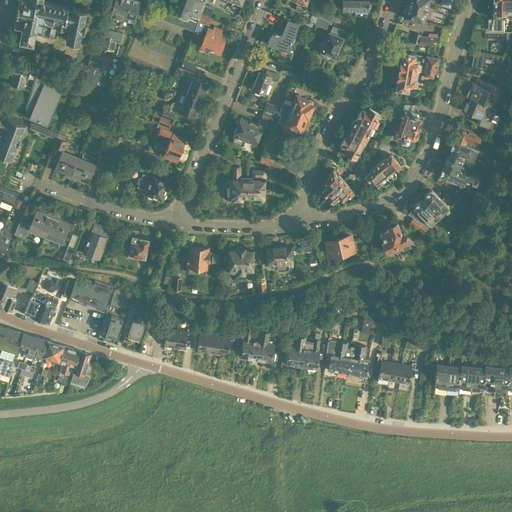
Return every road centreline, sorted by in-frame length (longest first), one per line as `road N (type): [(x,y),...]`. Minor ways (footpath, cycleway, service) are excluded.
road 1 (residential): [(511,435),(326,417),(143,364)]
road 2 (residential): [(304,223),(355,211),(410,183),(431,141),(470,0)]
road 3 (residential): [(389,0),(369,62),(315,154),(303,188),(304,223)]
road 4 (residential): [(263,0),(174,223)]
road 5 (unclassified): [(0,414),(83,404),(143,364)]
road 6 (residential): [(143,364),(0,313)]
road 7 (residential): [(45,188),(174,223)]
road 8 (residential): [(174,223),(304,223)]
